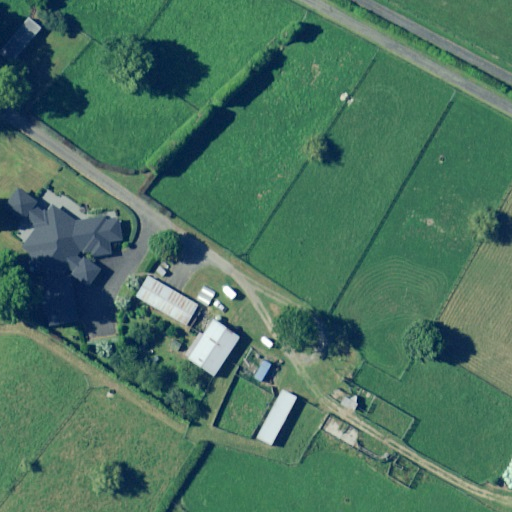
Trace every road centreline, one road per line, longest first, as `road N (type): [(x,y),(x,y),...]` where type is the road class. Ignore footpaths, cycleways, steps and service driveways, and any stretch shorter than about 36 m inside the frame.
road 1 (track): [(0,114),(111,193),(130,267),(511,508)]
road 2 (track): [(511,67),(389,0)]
